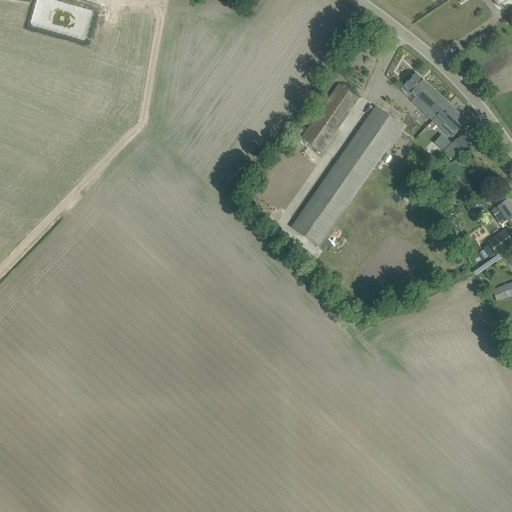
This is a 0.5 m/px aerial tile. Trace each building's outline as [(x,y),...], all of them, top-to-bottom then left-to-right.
[(416,73),(404,86),(418,98),(414,103),(452,137),(461,128),(468,121),(416,73)] [(339,86),(333,94),(302,139),(322,153),(359,99),(339,86)] [(320,248),(404,126),(375,106),(291,227),(320,248)] [(451,144),(445,151),(450,159),(461,152),(455,142),(451,144)] [(511,202),(510,199),(502,205),(499,207),(492,212),(501,225),(508,220),(509,221),(511,219),(511,202)] [(489,243),(498,255),(511,245),(511,240),(505,231),(489,243)] [(497,301),(511,295),(511,283),(493,290),(497,301)]
